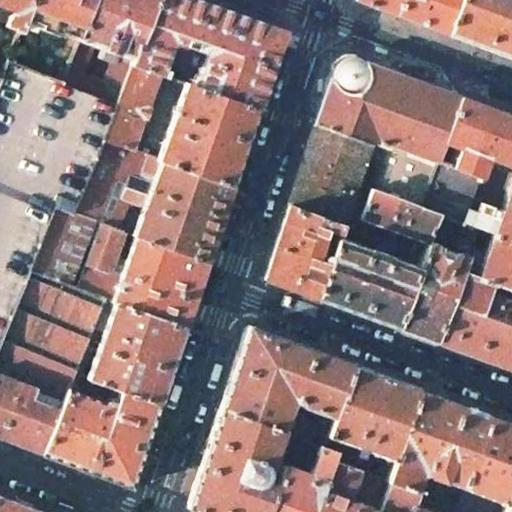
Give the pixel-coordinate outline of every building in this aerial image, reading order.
[(0,0),(0,5),(16,11),(9,16),(5,26),(18,32),(30,0),(0,0)] [(79,38),(93,0),(30,0),(18,32),(6,62),(62,81),(79,38)] [(93,0),(79,38),(95,44),(103,47),(133,58),(155,0),(93,0)] [(203,3),(193,0),(155,0),(133,58),(130,64),(159,74),(167,77),(169,72),(161,68),(172,41),(174,40),(186,45),(203,3)] [(355,0),(446,34),(457,0),(355,0)] [(511,0),(457,0),(446,34),(511,58),(511,0)] [(282,32),(203,3),(186,45),(207,52),(196,81),(189,78),(187,84),(256,110),(270,66),(282,32)] [(95,44),(79,38),(62,81),(116,101),(130,64),(133,58),(103,47),(99,57),(113,62),(107,77),(86,69),(95,44)] [(314,124),(367,141),(362,159),(378,164),(369,190),(418,208),(435,162),(459,97),(355,58),(352,58),(347,57),(339,60),(333,65),(331,70),(325,88),(314,124)] [(62,81),(6,62),(0,77),(0,76),(0,336),(27,270),(53,206),(71,213),(101,139),(116,101),(62,81)] [(159,74),(130,64),(116,101),(101,139),(132,150),(159,74)] [(187,84),(184,83),(157,159),(159,160),(230,186),(244,144),(246,138),(256,110),(187,84)] [(511,116),(459,97),(435,162),(479,178),(485,161),(490,164),(491,160),(511,167),(511,116)] [(360,219),(369,190),(378,164),(362,159),(367,141),(314,124),(299,169),(287,205),(340,225),(356,231),(360,219)] [(132,150),(101,139),(71,213),(92,220),(99,223),(122,231),(123,231),(126,223),(120,221),(127,200),(143,205),(159,160),(157,159),(132,150)] [(230,186),(159,160),(143,205),(132,235),(135,235),(205,261),(219,219),(230,186)] [(479,178),(435,162),(418,208),(436,215),(462,224),(479,178)] [(511,177),(491,235),(476,277),(490,282),(497,284),(511,289),(511,177)] [(418,208),(369,190),(360,219),(426,243),(436,215),(418,208)] [(340,225),(287,205),(273,246),(263,278),(316,298),(332,249),(320,245),(325,230),(337,234),(340,225)] [(71,213),(53,206),(27,270),(67,284),(92,220),(71,213)] [(434,341),(459,271),(475,228),(462,224),(436,215),(426,243),(418,266),(396,327),(417,335),(434,341)] [(122,231),(99,223),(76,288),(103,298),(111,300),(120,276),(107,271),(122,231)] [(356,231),(340,225),(337,234),(332,249),(316,298),(358,313),(396,327),(418,266),(353,243),(356,231)] [(205,261),(135,235),(120,276),(111,300),(114,301),(183,326),(196,288),(205,261)] [(27,270),(0,336),(0,436),(6,439),(41,452),(62,401),(72,374),(85,344),(103,298),(76,288),(67,284),(27,270)] [(476,277),(459,271),(434,341),(478,357),(511,369),(511,289),(497,284),(493,294),(486,291),(490,282),(476,277)] [(183,326),(114,301),(97,348),(85,344),(72,374),(89,380),(118,390),(157,403),(171,361),(183,326)] [(352,364),(247,326),(232,371),(219,408),(292,435),(308,441),(314,426),(305,423),(307,415),(289,409),(293,398),(297,404),(333,417),(352,364)] [(378,374),(352,364),(333,417),(326,435),(392,460),(417,388),(378,374)] [(89,380),(72,374),(62,401),(41,452),(86,469),(129,486),(145,440),(157,403),(118,390),(113,406),(86,396),(89,380)] [(511,422),(479,411),(417,388),(392,460),(385,479),(415,490),(421,492),(423,487),(418,486),(421,475),(427,475),(463,488),(460,494),(454,492),(450,503),(475,511),(500,511),(511,479),(511,422)] [(292,435),(219,408),(200,463),(185,507),(197,511),(265,511),(276,484),(266,480),(275,453),(285,456),(292,437),(292,435)] [(308,441),(292,435),(292,437),(317,446),(308,473),(282,464),(276,484),(265,511),(310,511),(329,458),(332,449),(322,446),(308,441)] [(345,454),(332,449),(329,458),(367,472),(369,465),(365,463),(366,461),(364,456),(351,452),(345,454)] [(406,511),(415,490),(385,479),(367,472),(329,458),(310,511),(406,511)] [(511,511),(511,479),(500,511),(511,511)] [(475,511),(450,503),(421,492),(415,490),(406,511),(475,511)] [(17,502),(0,495),(0,511),(32,511),(34,508),(17,502)]
